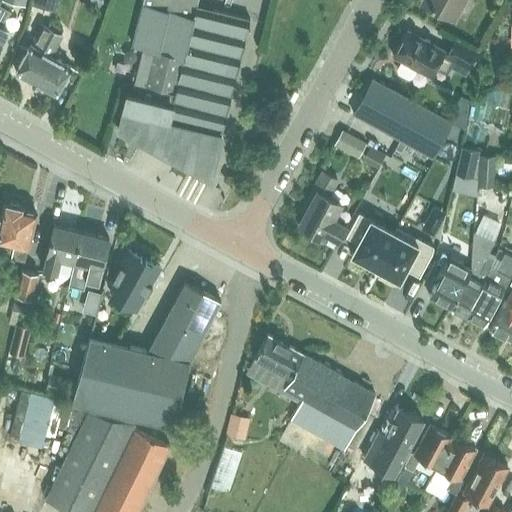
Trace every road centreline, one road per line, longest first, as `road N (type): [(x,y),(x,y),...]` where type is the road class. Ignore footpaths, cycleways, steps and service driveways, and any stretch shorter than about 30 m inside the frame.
road 1 (tertiary): [(511,391),(230,241)]
road 2 (residential): [(230,241),(364,0)]
road 3 (tertiary): [(230,241),(0,116)]
